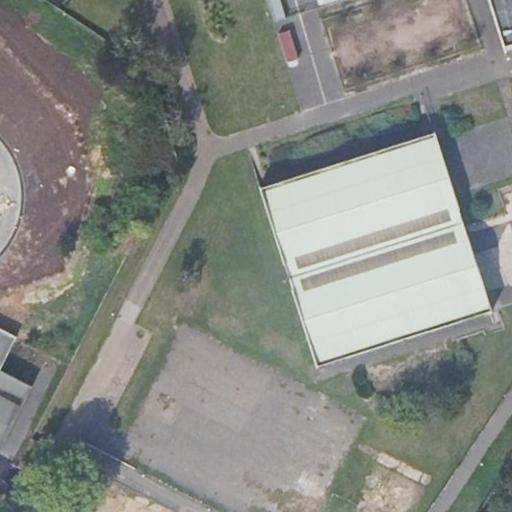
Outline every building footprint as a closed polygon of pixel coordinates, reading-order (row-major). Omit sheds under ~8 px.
[(299,104),(265,0),(180,0),(221,129),(299,104)] [(511,0),(488,0),(504,52),(511,49),(511,0)] [(491,313),(434,133),(260,188),(316,367),(491,313)] [(0,449),(32,387),(0,370),(0,368),(16,337),(0,328),(0,449)] [(511,474),(511,453),(503,470),(511,474)]
